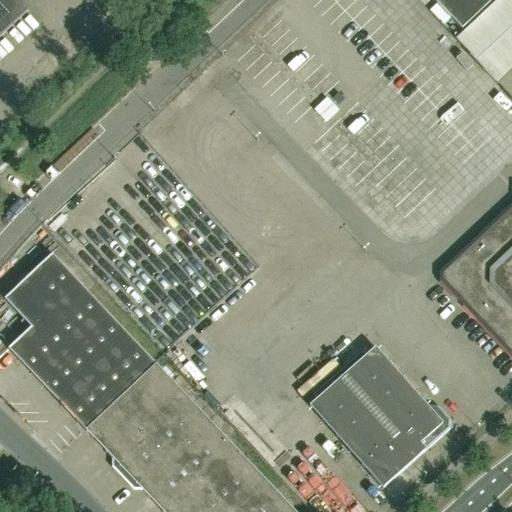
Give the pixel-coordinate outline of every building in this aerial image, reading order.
[(0,0),(0,36),(28,10),(19,0),(0,0)] [(495,0),(432,0),(463,31),(495,0)] [(511,0),(500,0),(457,40),(497,83),(511,99),(511,0)] [(0,110),(0,126),(2,130),(20,119),(11,104),(0,110)] [(511,204),(441,272),(441,282),(511,357),(511,204)] [(293,511),(233,448),(52,256),(5,301),(32,329),(9,351),(86,431),(113,461),(113,468),(134,490),(141,490),(161,511),(293,511)] [(309,407),(382,489),(449,429),(453,418),(442,405),(427,407),(375,349),(366,356),(363,352),(313,396),(317,400),(309,407)]
